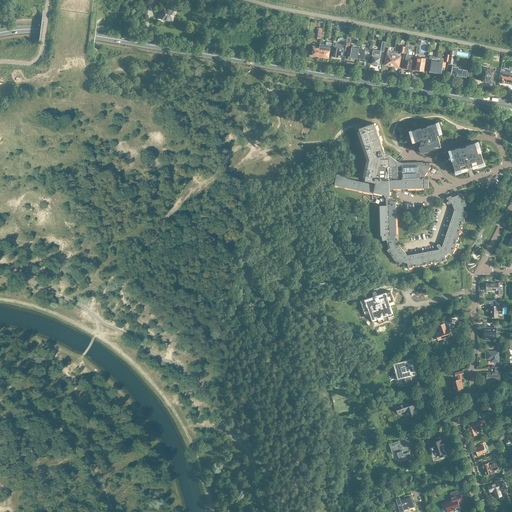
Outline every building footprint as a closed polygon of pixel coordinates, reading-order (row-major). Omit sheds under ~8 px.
[(163,8),(162,14),(159,13),(159,17),(161,18),(161,19),(172,21),(174,10),(166,8),(167,6),(164,6),(163,8)] [(346,48),(347,42),(343,41),(343,45),(342,45),(341,45),(340,45),(340,46),(339,45),(339,44),(338,44),(337,44),(336,44),(335,46),(335,48),(332,47),(332,48),(332,50),(334,50),(333,56),(338,57),(342,57),(343,50),(342,50),(343,48),(346,48)] [(383,57),(384,54),(385,47),(386,42),(382,41),(380,51),(373,50),(372,55),(373,55),(372,63),(374,64),(373,66),(377,66),(377,64),(379,65),(380,58),(380,56),(383,57)] [(326,43),(324,57),(329,58),(330,51),(332,51),(332,48),(331,48),(332,43),(326,43)] [(357,59),(359,47),(352,46),(352,50),(348,49),(347,55),(348,55),(348,59),(351,59),(354,60),(355,58),(357,59)] [(365,50),(365,49),(365,48),(359,47),(357,59),(359,59),(359,61),(360,61),(362,61),(363,61),(364,60),(364,55),(370,56),(371,51),(365,50)] [(384,54),(383,57),(386,57),(385,65),(392,66),(394,53),(388,52),(388,48),(385,47),(384,54)] [(401,54),(394,53),(392,66),(399,67),(401,56),(401,54)] [(413,56),(409,55),(406,55),(404,69),(411,70),(413,56)] [(437,57),(434,73),(441,74),(442,73),(444,74),(445,68),(446,62),(443,62),(444,59),(437,57)] [(425,65),(427,66),(428,60),(425,59),(425,62),(420,62),(420,58),(417,58),(416,70),(424,71),(425,65)] [(466,77),(468,70),(459,68),(458,67),(452,66),(451,75),(452,75),(451,75),(454,76),(454,75),(458,76),(458,77),(461,77),(466,77)] [(481,81),(492,83),(494,70),(483,69),(483,73),(482,72),(481,77),(482,77),(481,81)] [(502,72),(500,71),(499,78),(501,78),(500,82),(511,84),(511,71),(511,72),(511,71),(511,72),(503,70),(502,72)] [(444,148),(440,136),(444,135),(439,120),(407,130),(412,144),(421,141),(422,144),(417,146),(420,156),(444,148)] [(448,204),(449,204),(452,203),(454,210),(442,247),(439,245),(439,244),(438,244),(437,245),(437,246),(440,249),(407,256),(397,243),(398,241),(398,240),(395,240),(395,235),(397,235),(396,201),(389,200),(389,196),(390,196),(390,194),(399,196),(399,194),(390,192),(390,189),(422,188),(424,188),(428,188),(428,179),(425,179),(425,177),(424,176),(430,167),(430,163),(426,163),(423,163),(423,162),(402,163),(402,164),(392,164),(392,157),(385,157),(385,155),(381,141),(380,136),(379,136),(377,131),(378,131),(376,125),(375,126),(374,123),(359,128),(360,131),(361,136),(362,136),(364,141),(363,141),(365,147),(365,146),(367,152),(368,157),(369,157),(370,159),(369,161),(368,166),(367,172),(366,171),(365,177),(366,177),(365,180),(375,182),(375,184),(347,178),(346,177),(347,176),(337,174),(334,185),(373,194),(373,193),(386,195),(386,205),(379,206),(380,236),(381,236),(382,241),(387,240),(388,240),(390,247),(387,250),(399,265),(404,261),(405,262),(406,263),(407,263),(408,268),(446,261),(445,255),(446,255),(447,254),(448,253),(453,254),(467,211),(463,210),(464,210),(464,208),(463,207),(466,206),(461,194),(456,196),(455,194),(449,196),(450,198),(448,199),(449,201),(448,201),(447,202),(447,203),(447,204),(448,204)] [(452,150),(449,151),(451,156),(453,155),(455,160),(452,161),(455,171),(456,173),(462,172),(461,169),(466,168),(467,170),(473,168),(472,166),(478,164),(479,166),(484,165),(484,162),(481,153),(478,154),(476,148),(479,147),(477,142),(475,143),(466,145),(466,146),(465,147),(463,147),(462,148),(461,147),(452,150)] [(502,294),(503,282),(499,282),(499,287),(496,287),(496,283),(486,283),(486,290),(496,290),(497,290),(499,290),(499,294),(502,294)] [(389,320),(387,315),(398,311),(392,313),(391,308),(400,305),(391,308),(389,303),(394,301),(391,291),(377,295),(376,293),(372,294),(373,297),(360,301),(363,312),(368,310),(372,320),(377,318),(379,323),(389,320)] [(497,318),(498,306),(489,306),(488,309),(490,309),(490,314),(490,317),(491,318),(492,318),(497,318)] [(448,336),(452,335),(450,329),(446,330),(444,323),(434,326),(436,334),(438,340),(444,338),(444,340),(448,338),(448,336)] [(499,328),(499,325),(494,324),(494,327),(484,327),(484,335),(484,339),(490,339),(490,335),(496,335),(496,334),(498,334),(498,328),(499,328)] [(504,351),(504,344),(498,344),(498,350),(498,351),(487,351),(487,359),(491,359),(491,362),(499,362),(499,354),(500,354),(500,355),(500,356),(501,356),(502,356),(503,355),(503,351),(504,351)] [(416,375),(412,359),(393,364),(397,379),(405,377),(407,385),(412,384),(410,376),(416,375)] [(498,381),(498,380),(500,380),(501,375),(504,375),(504,371),(502,371),(502,366),(495,367),(495,372),(487,372),(487,381),(498,381)] [(459,379),(452,381),(453,386),(454,390),(462,388),(462,385),(462,382),(461,375),(464,374),(463,371),(456,373),(457,376),(458,376),(459,379)] [(408,417),(416,414),(414,406),(411,407),(409,401),(395,406),(398,414),(406,411),(408,417)] [(475,429),(486,425),(484,419),(468,425),(472,436),(477,434),(475,429)] [(497,434),(499,440),(504,438),(506,443),(511,440),(511,439),(507,425),(502,427),(504,432),(497,434)] [(446,455),(441,439),(441,438),(437,439),(430,441),(431,443),(429,444),(433,456),(439,454),(440,457),(446,455)] [(389,444),(392,454),(397,453),(399,458),(402,458),(403,461),(411,458),(409,451),(408,452),(406,444),(404,445),(401,439),(398,440),(399,441),(389,444)] [(485,441),(480,443),(481,446),(475,448),(477,455),(486,452),(484,446),(486,445),(485,441)] [(489,463),(489,462),(481,465),(483,471),(484,471),(486,475),(492,473),(492,471),(498,469),(496,463),(493,464),(490,466),(489,463)] [(500,488),(498,483),(488,486),(490,492),(494,490),(496,497),(501,496),(500,492),(508,490),(505,482),(502,483),(503,487),(500,488)] [(411,511),(416,511),(417,511),(411,493),(403,496),(404,499),(400,500),(399,497),(395,499),(399,511),(404,511),(411,508),(411,511)] [(458,502),(462,500),(460,494),(450,497),(451,501),(445,503),(448,511),(460,507),(458,502)]
